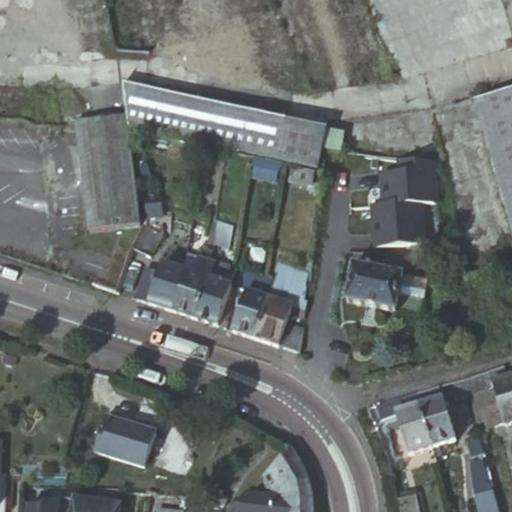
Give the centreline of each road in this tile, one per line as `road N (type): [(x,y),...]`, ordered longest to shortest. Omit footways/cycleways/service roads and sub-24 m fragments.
road 1 (secondary): [(357,511),(344,464),(292,399),(230,370),(0,295)]
road 2 (residential): [(356,398),(511,351)]
